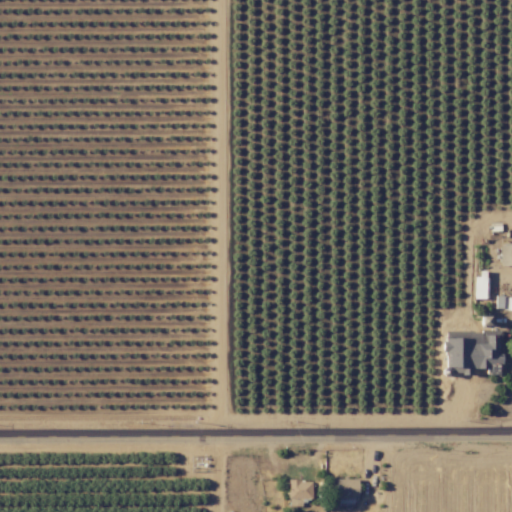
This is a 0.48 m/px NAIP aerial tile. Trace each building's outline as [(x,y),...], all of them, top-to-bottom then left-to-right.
[(511,244),(499,245),(499,265),(511,264),(511,244)] [(473,276),(473,298),(484,298),(484,276),(473,276)] [(511,296),(494,296),(494,308),(511,308),(511,296)] [(502,365),(500,353),(499,353),(498,335),(481,336),(481,331),(453,334),(453,338),(442,339),(446,374),(470,372),(470,368),(502,365)] [(356,478),(335,478),(335,498),(356,498),(356,478)] [(310,479),(287,479),(287,506),(300,506),(300,498),(310,498),(310,479)]
